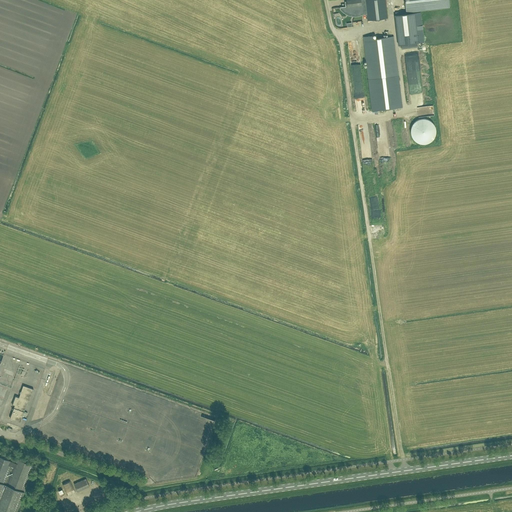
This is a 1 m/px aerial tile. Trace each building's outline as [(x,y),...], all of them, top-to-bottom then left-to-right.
[(387,18),(385,0),(363,0),(361,0),(360,0),(349,0),(346,0),(347,4),(342,5),(343,12),(346,11),(346,7),(347,7),(350,7),(351,12),(353,12),(353,13),(366,12),(367,21),(387,18)] [(450,8),(448,0),(404,0),(406,13),(450,8)] [(424,43),(420,13),(395,16),(399,46),(424,43)] [(372,39),(371,36),(364,37),(373,111),(402,107),(393,36),(372,39)] [(33,389),(23,385),(18,399),(17,399),(10,418),(20,421),(27,401),(28,402),(33,389)] [(0,508),(8,511),(16,511),(34,466),(34,465),(15,458),(14,462),(0,456),(0,508)] [(88,486),(85,479),(73,484),(76,491),(88,486)]
